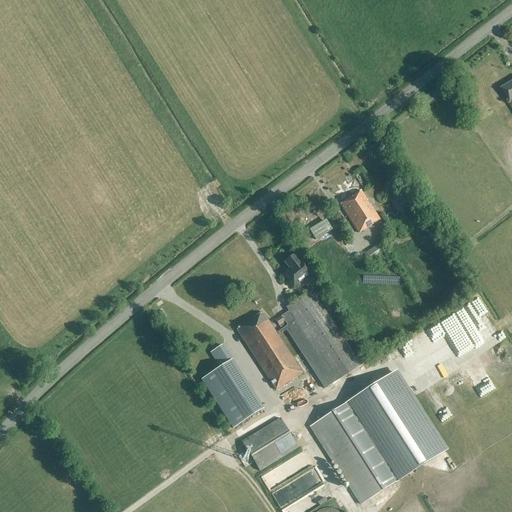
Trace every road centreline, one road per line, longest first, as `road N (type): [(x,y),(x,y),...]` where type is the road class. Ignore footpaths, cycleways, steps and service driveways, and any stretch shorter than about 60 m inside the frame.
road 1 (unclassified): [(0,434),(159,286),(511,10)]
road 2 (track): [(236,467),(219,445),(127,511)]
